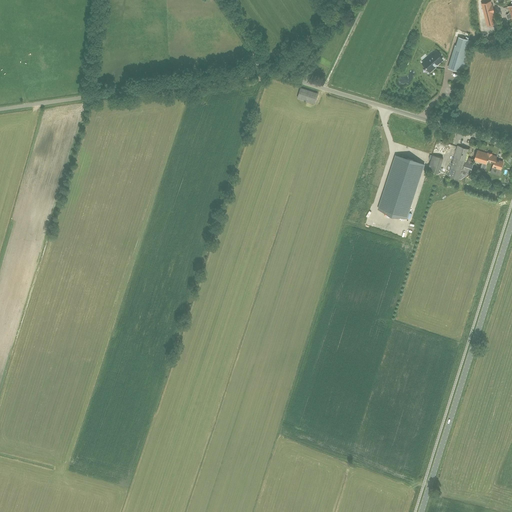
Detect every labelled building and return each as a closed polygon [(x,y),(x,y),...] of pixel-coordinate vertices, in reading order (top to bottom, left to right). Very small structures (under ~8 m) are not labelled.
[(482,3),(482,7),(487,25),(496,23),(493,13),(494,12),(492,4),(491,5),(491,1),(482,3)] [(491,43),(492,44),(493,45),(503,40),(500,34),(490,39),(490,40),(489,41),(491,43)] [(460,38),(450,68),(462,72),(471,41),(468,40),(458,37),(458,38),(460,38)] [(429,60),(428,59),(423,63),(430,71),(435,67),(434,66),(442,59),(437,53),(429,60)] [(298,98),(316,104),(319,93),(301,88),(298,98)] [(463,170),(470,172),(473,164),(465,162),(469,149),(457,145),(448,176),(460,179),(463,170)] [(501,169),(503,161),(496,159),(497,156),(492,155),(492,154),(488,152),(488,153),(477,150),(474,161),(482,163),(481,169),(484,170),(487,161),(493,163),(492,167),(501,169)] [(407,218),(424,164),(396,155),(378,208),(407,218)] [(439,173),(443,158),(432,155),(428,170),(439,173)]
